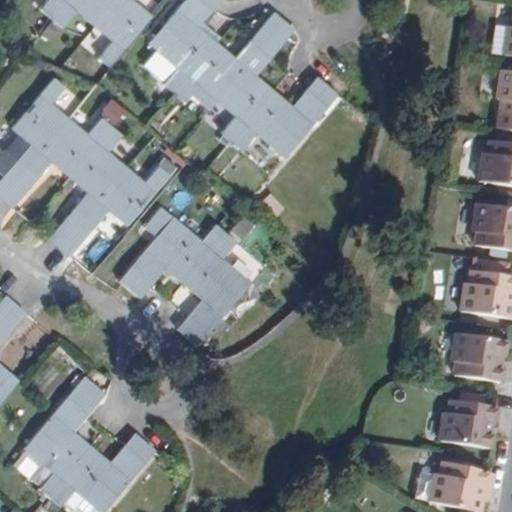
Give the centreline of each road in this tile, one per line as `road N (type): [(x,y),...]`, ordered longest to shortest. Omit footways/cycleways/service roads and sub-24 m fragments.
road 1 (residential): [(144,344),(121,314),(0,246)]
road 2 (residential): [(144,344),(127,356),(121,376),(129,395),(147,406),(167,403),(182,389),(185,368),(174,350)]
